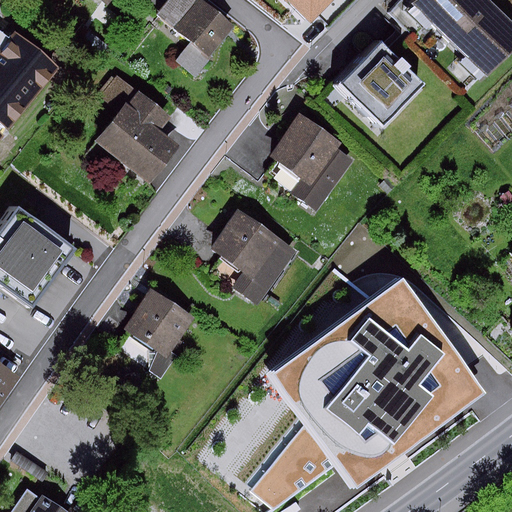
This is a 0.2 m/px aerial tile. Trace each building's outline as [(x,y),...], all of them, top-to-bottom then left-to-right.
[(204,0),(172,0),(161,13),(196,42),(180,61),(199,77),(218,55),(213,51),(235,26),(204,0)] [(280,0),(308,27),(334,0),(280,0)] [(511,0),(422,0),(419,3),(490,68),(511,44),(511,0)] [(17,31),(0,51),(0,132),(4,136),(61,67),(17,31)] [(382,41),(341,86),(386,127),(427,83),(382,41)] [(162,108),(125,82),(86,138),(149,182),(178,142),(151,123),(162,108)] [(304,112),(275,154),(310,179),(299,195),(321,211),(357,160),(342,150),(347,143),(304,112)] [(10,207),(0,220),(0,288),(29,309),(66,257),(71,250),(10,207)] [(302,251),(240,209),(211,252),(247,276),(243,282),(269,299),(302,251)] [(485,393),(402,279),(268,376),(305,425),(249,492),(272,511),(335,467),(352,490),(485,393)] [(154,290),(128,328),(161,351),(153,363),(167,372),(186,344),(182,342),(197,320),(154,290)] [(0,365),(0,393),(14,375),(0,365)] [(1,511),(0,511),(67,511),(45,497),(44,499),(28,488),(11,511),(1,511)]
